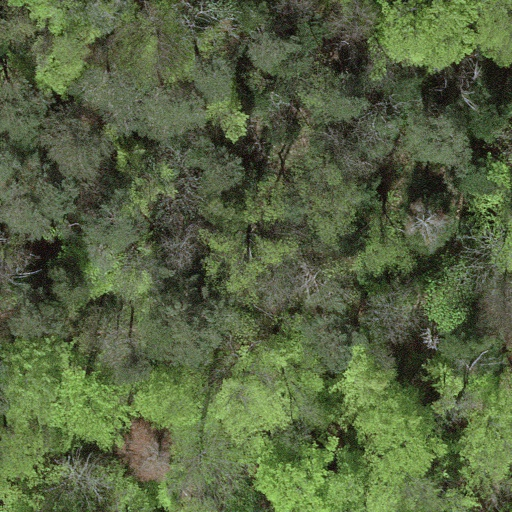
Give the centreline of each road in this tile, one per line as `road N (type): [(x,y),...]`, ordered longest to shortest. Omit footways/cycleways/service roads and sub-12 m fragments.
road 1 (track): [(511,170),(283,251),(97,304),(0,318)]
road 2 (track): [(302,0),(0,175)]
